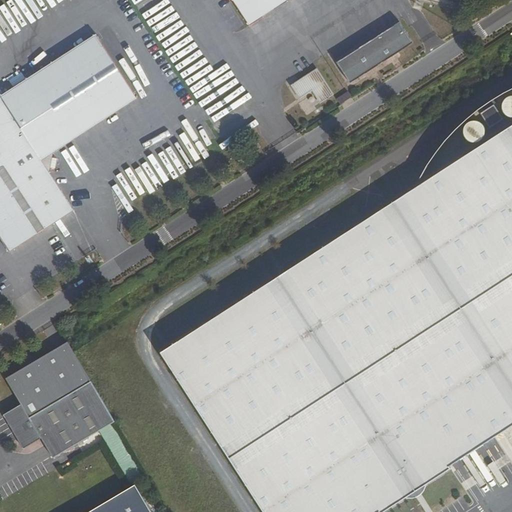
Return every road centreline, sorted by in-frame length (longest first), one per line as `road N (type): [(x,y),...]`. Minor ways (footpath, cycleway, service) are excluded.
road 1 (unclassified): [(0,342),(511,12)]
road 2 (unknown): [(137,253),(98,192),(96,171),(108,152),(172,102),(145,45),(106,0)]
